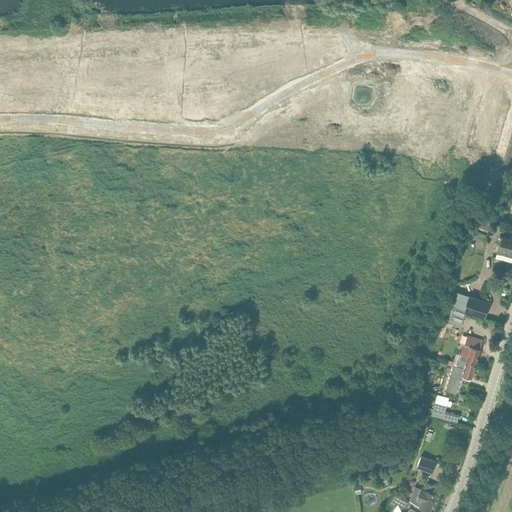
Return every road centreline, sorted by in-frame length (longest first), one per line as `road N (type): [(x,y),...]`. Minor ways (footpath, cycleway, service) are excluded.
road 1 (primary): [(0,90),(289,101),(511,131)]
road 2 (unclassified): [(511,325),(449,511)]
